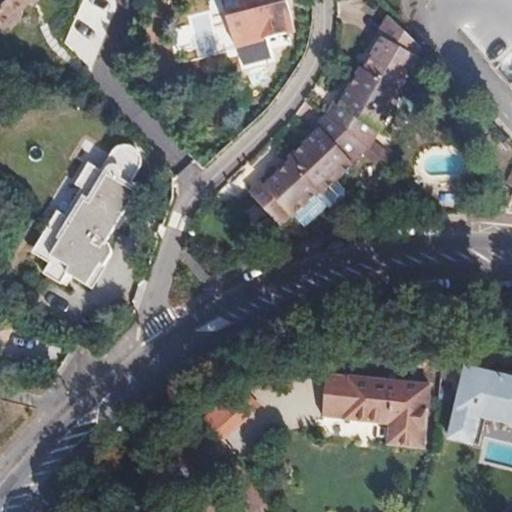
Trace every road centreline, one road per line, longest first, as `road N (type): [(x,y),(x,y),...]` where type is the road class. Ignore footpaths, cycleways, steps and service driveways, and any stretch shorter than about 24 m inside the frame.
road 1 (residential): [(175,348),(159,315),(171,236),(191,188),(303,86),(319,48),(321,0)]
road 2 (tertiary): [(175,348),(280,295),(354,269),(419,256),(511,256)]
road 3 (tertiary): [(10,511),(175,348)]
